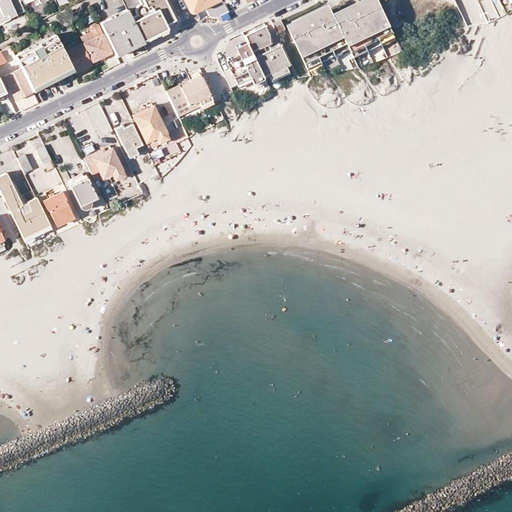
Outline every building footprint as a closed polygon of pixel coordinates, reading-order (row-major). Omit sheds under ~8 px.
[(0,0),(0,16),(3,15),(7,13),(8,17),(9,17),(23,10),(19,1),(18,0),(0,0)] [(173,19),(163,0),(141,0),(147,12),(131,20),(140,38),(165,26),(164,24),(173,19)] [(187,0),(191,8),(194,10),(208,11),(210,15),(214,16),(229,9),(224,0),(187,0)] [(395,40),(376,0),(368,4),(366,0),(349,0),(288,29),(308,70),(349,50),(354,60),(395,40)] [(98,22),(115,55),(123,51),(142,42),(140,38),(131,20),(130,17),(126,9),(106,18),(98,22)] [(3,15),(0,16),(0,22),(9,18),(9,17),(8,17),(7,13),(3,15)] [(272,25),(277,34),(284,31),(280,21),(272,25)] [(82,42),(92,62),(110,52),(99,29),(97,30),(99,35),(82,42)] [(247,39),(266,78),(270,76),(272,82),(289,74),(287,68),(289,67),(277,42),(271,44),(269,37),(266,30),(247,39)] [(20,67),(32,91),(71,70),(62,51),(54,34),(14,55),(20,67)] [(71,70),(73,73),(91,64),(81,42),(75,45),(73,41),(66,45),(68,48),(62,51),(71,70)] [(266,83),(249,47),(237,52),(241,59),(228,65),(230,70),(223,73),(231,89),(238,86),(239,88),(252,81),(255,88),(266,83)] [(32,91),(20,67),(0,76),(0,82),(2,87),(4,90),(8,88),(14,100),(32,91)] [(177,117),(199,105),(210,100),(208,95),(198,74),(187,79),(188,82),(179,87),(177,84),(172,87),(173,90),(166,93),(175,112),(177,117)] [(4,90),(9,102),(14,100),(8,88),(4,90)] [(210,100),(199,105),(201,108),(208,105),(212,103),(210,100)] [(131,115),(144,142),(154,137),(165,132),(152,105),(131,115)] [(114,128),(125,152),(134,148),(135,151),(141,148),(129,124),(121,128),(120,125),(114,128)] [(165,132),(154,137),(157,144),(168,139),(165,132)] [(43,146),(35,149),(42,163),(50,159),(43,146)] [(83,159),(91,173),(97,171),(101,179),(109,174),(120,169),(109,147),(104,150),(102,149),(83,159)] [(134,148),(125,152),(128,157),(137,153),(135,151),(134,148)] [(23,155),(15,159),(19,166),(23,173),(30,169),(23,155)] [(120,169),(109,174),(113,181),(124,176),(120,169)] [(5,172),(0,174),(0,185),(3,192),(1,193),(4,200),(6,199),(11,208),(8,209),(22,237),(48,225),(34,196),(21,203),(5,172)] [(69,185),(78,206),(79,206),(80,207),(82,208),(85,207),(87,206),(88,203),(89,201),(95,197),(85,178),(69,185)] [(47,209),(55,225),(71,216),(63,201),(64,200),(60,191),(41,200),(46,210),(47,209)] [(24,241),(50,229),(48,225),(22,237),(24,241)]
